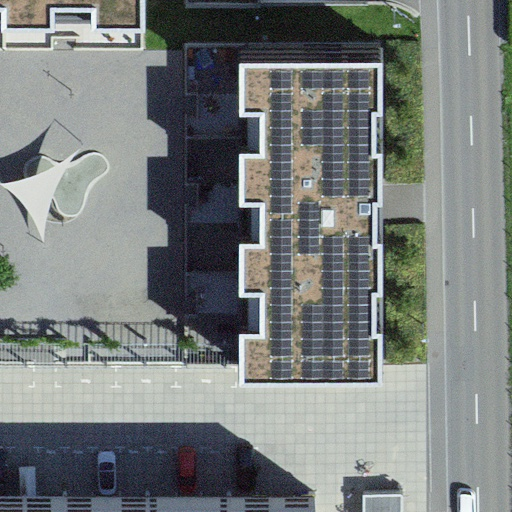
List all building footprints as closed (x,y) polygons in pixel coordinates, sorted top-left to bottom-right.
[(141,0),(0,0),(0,9),(142,9),(141,0)] [(379,34),(239,34),(239,358),(380,357),(379,34)] [(331,439),(333,487),(375,485),(372,437),(331,439)] [(316,511),(316,485),(0,484),(0,511),(316,511)] [(401,511),(402,489),(364,489),(363,511),(401,511)]
